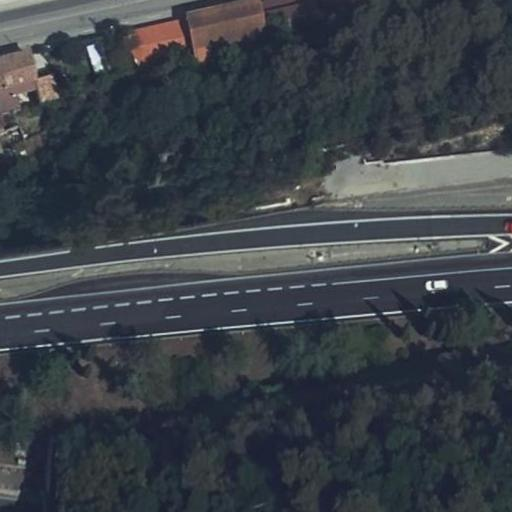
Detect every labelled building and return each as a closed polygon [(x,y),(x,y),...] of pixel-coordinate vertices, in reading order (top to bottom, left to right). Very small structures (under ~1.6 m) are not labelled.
[(266,33),(267,35),(328,20),(324,6),(322,0),(262,0),(259,1),(266,33)] [(186,18),(193,51),(266,33),(259,1),(206,13),(186,18)] [(193,51),(186,18),(122,33),(125,44),(135,66),(193,51)] [(36,83),(51,78),(44,53),(29,56),(36,83)] [(29,56),(2,62),(12,91),(34,85),(37,84),(36,83),(29,56)] [(2,62),(0,62),(0,107),(11,105),(9,92),(12,91),(2,62)] [(57,96),(56,94),(51,78),(36,83),(37,84),(34,85),(39,100),(57,96)]
